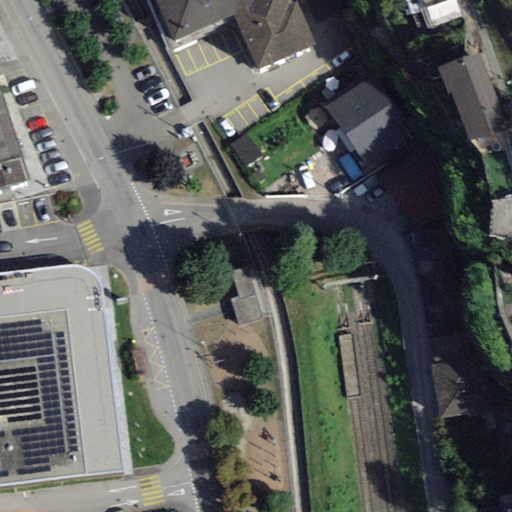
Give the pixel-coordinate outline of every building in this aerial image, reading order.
[(156,0),(174,40),(232,14),(257,3),(255,0),(156,0)] [(232,14),(258,69),(316,42),(298,2),(289,6),(285,0),(255,0),(257,3),(232,14)] [(335,0),(304,0),(314,22),(340,10),(335,0)] [(459,16),(453,0),(421,0),(430,26),(459,16)] [(507,128),(480,55),(444,67),(439,69),(448,95),(453,93),(470,141),(507,128)] [(371,76),(325,107),(366,166),(411,134),(371,76)] [(0,94),(0,191),(28,183),(0,94)] [(428,145),(379,179),(400,210),(449,175),(428,145)] [(440,230),(413,235),(429,327),(456,322),(440,230)] [(0,319),(104,307),(101,286),(98,279),(93,274),(87,270),(81,267),(73,266),(0,274),(0,319)] [(268,321),(252,270),(228,278),(245,328),(268,321)] [(0,486),(123,471),(104,307),(0,319),(0,486)] [(434,371),(429,372),(438,425),(501,414),(496,389),(489,391),(487,379),(476,381),(467,335),(428,342),(434,371)] [(470,511),(511,511),(511,500),(470,506),(470,511)]
